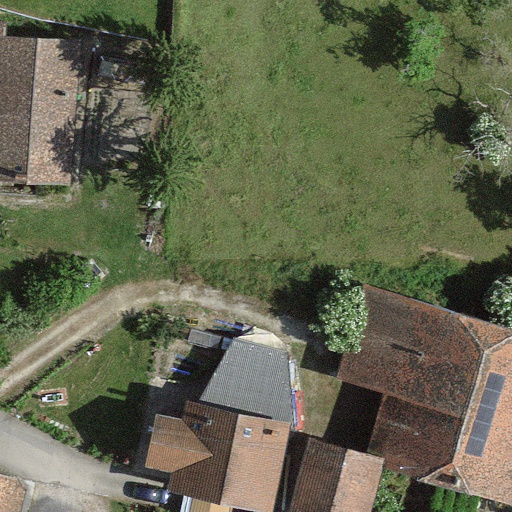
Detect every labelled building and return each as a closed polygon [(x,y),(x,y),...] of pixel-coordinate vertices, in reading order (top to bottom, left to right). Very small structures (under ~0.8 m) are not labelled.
[(24,25),(0,24),(0,178),(84,181),(89,40),(24,38),(24,25)] [(511,318),(382,286),(340,452),(416,473),(511,496),(511,318)] [(324,412),(200,388),(181,482),(306,506),(324,412)] [(405,511),(416,473),(340,452),(323,511),(405,511)] [(0,511),(4,511),(17,462),(0,457),(0,511)]
